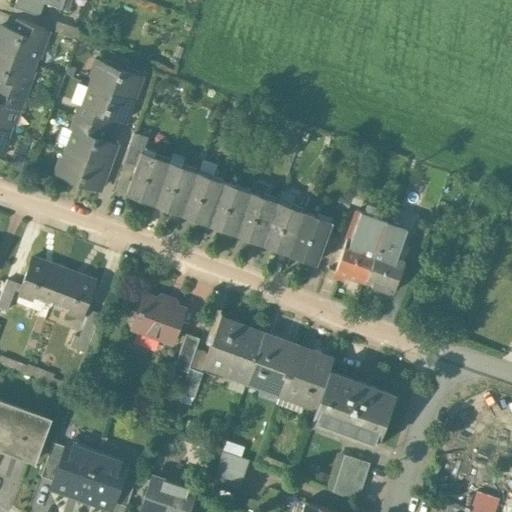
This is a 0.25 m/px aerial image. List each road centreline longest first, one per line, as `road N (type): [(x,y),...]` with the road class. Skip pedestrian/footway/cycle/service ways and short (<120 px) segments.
road 1 (residential): [(448,358),(0,190)]
road 2 (residential): [(397,511),(448,358)]
